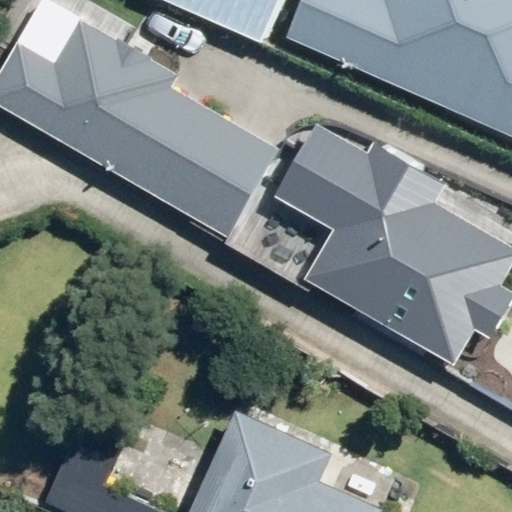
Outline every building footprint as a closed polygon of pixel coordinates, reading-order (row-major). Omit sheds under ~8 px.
[(295,0),(294,0),(203,0),(202,2),(281,35),(295,0)] [(511,0),(319,0),(307,28),(511,119),(511,0)] [(36,33),(3,89),(245,231),(298,142),(188,78),(195,67),(98,10),(72,54),(36,33)] [(477,354),(511,292),(511,224),(449,189),(461,167),(389,127),(375,151),(359,141),(326,199),(363,220),(333,273),(477,354)] [(265,408),(216,511),(398,511),(399,511),(336,482),(352,448),(265,408)] [(171,511),(71,466),(56,500),(82,511),(171,511)]
